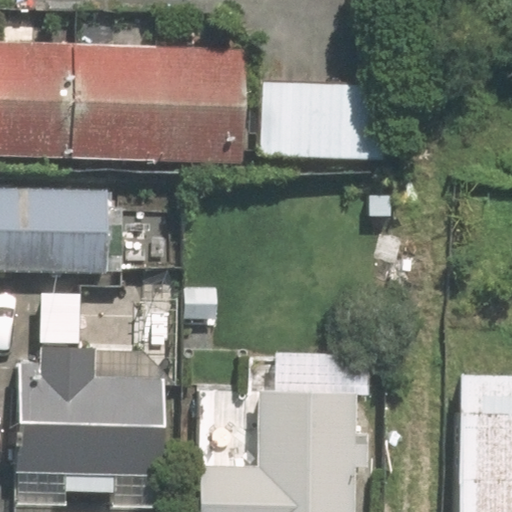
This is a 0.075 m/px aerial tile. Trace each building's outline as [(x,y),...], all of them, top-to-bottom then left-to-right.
[(511,62),(511,27),(503,16),(461,48),(487,82),(511,62)] [(0,160),(227,167),(230,50),(0,42),(0,160)] [(371,83),(253,79),(250,157),(368,161),(371,83)] [(105,191),(0,186),(0,271),(101,276),(105,191)] [(73,295),(32,293),(28,347),(69,349),(73,295)] [(55,494),(105,495),(104,508),(151,509),(153,378),(83,377),(84,352),(73,352),(20,351),(19,396),(4,396),(2,506),(55,508),(55,494)] [(511,511),(511,374),(448,373),(443,511),(511,511)] [(182,511),(342,511),(345,470),(357,471),(359,435),(347,434),(349,401),(250,395),(245,472),(185,468),(182,511)]
